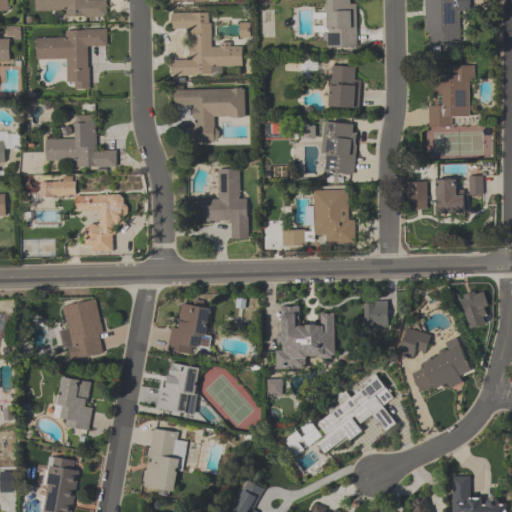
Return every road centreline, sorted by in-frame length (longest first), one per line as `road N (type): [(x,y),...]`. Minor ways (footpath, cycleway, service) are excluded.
road 1 (tertiary): [(0,278),(511,264)]
road 2 (residential): [(136,0),(140,116),(160,186),(162,247),(150,275)]
road 3 (residential): [(511,264),(494,393),(460,435),(375,478)]
road 4 (residential): [(392,0),(396,91),(386,267)]
road 5 (residential): [(106,511),(150,275)]
